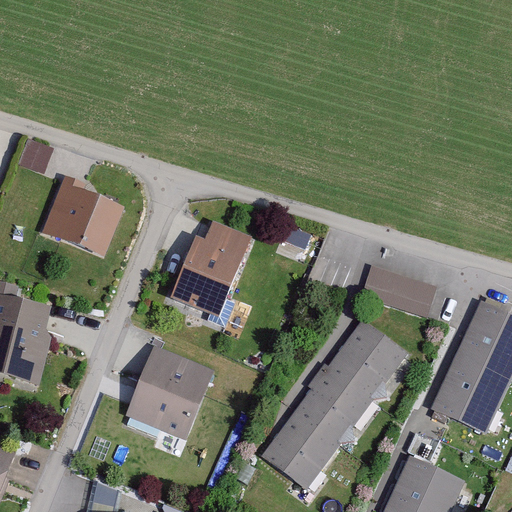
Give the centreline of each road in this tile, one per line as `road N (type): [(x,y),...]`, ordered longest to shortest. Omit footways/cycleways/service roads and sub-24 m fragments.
road 1 (residential): [(175,176),(41,511)]
road 2 (residential): [(175,176),(511,273)]
road 3 (residential): [(0,120),(175,176)]
